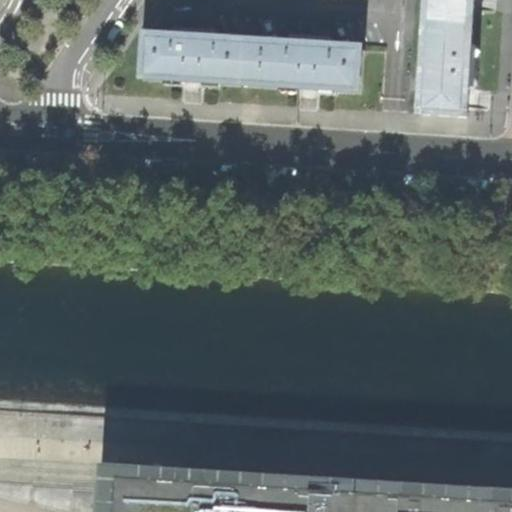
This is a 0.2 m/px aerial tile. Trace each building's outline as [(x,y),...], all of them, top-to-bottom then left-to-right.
[(426,0),(425,22),(470,25),(470,17),(471,0),(426,0)] [(425,22),(419,119),(464,122),(465,99),(465,92),(470,25),(425,22)] [(143,39),(139,81),(195,85),(240,88),(243,46),(201,43),(198,41),(189,40),(189,43),(143,39)] [(304,49),(243,46),(240,88),(307,93),(356,96),(358,53),(317,50),(312,47),(306,47),(304,49)] [(511,511),(511,501),(102,475),(99,511),(511,511)]
